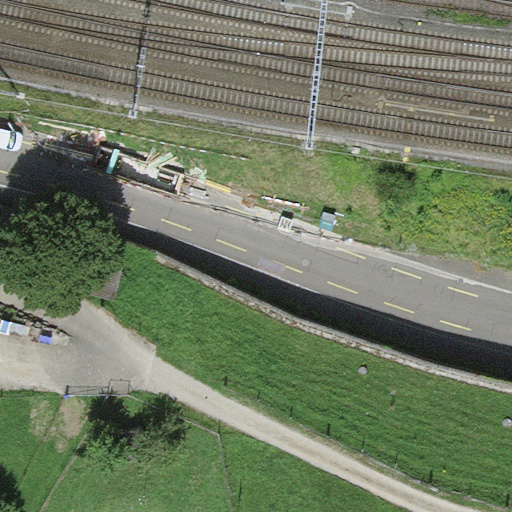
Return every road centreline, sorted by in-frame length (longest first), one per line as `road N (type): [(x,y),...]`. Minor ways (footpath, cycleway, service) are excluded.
road 1 (residential): [(511,320),(0,151)]
road 2 (track): [(143,362),(428,511)]
